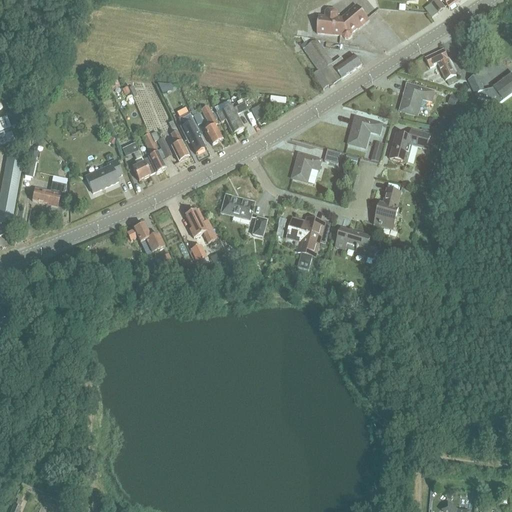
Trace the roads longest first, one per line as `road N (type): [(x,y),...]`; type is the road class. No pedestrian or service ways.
road 1 (tertiary): [(249,150),(486,0)]
road 2 (tertiary): [(0,266),(249,150)]
road 3 (residential): [(370,171),(353,214),(278,194),(249,150)]
